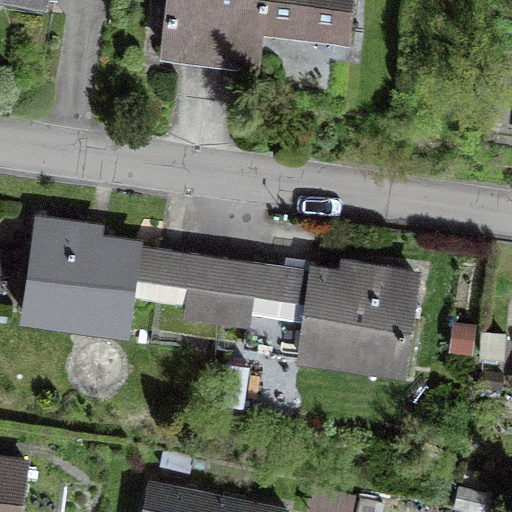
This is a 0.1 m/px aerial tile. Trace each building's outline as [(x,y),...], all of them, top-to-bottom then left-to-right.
[(168,0),(163,47),(256,58),(260,24),(346,34),(350,0),(168,0)] [(217,317),(225,257),(137,245),(137,243),(90,236),(92,226),(39,219),(25,313),(125,327),(130,292),(189,301),(187,313),(217,317)] [(13,252),(0,250),(0,271),(10,272),(13,252)] [(225,257),(217,317),(246,321),(248,310),(307,318),(302,353),(401,367),(415,273),(363,265),(361,275),(315,268),(314,270),(225,257)] [(19,511),(26,462),(0,458),(0,511),(19,511)] [(284,511),(285,509),(150,482),(144,511),(284,511)]
